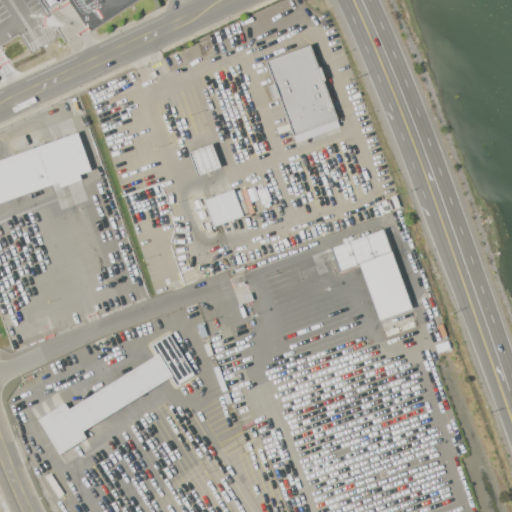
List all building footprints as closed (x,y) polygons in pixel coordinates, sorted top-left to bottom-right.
[(265,61),(309,45),(317,67),(318,67),(323,80),(321,81),(335,119),(292,135),(265,61)] [(0,158),(76,132),(90,171),(79,175),(81,179),(59,187),(57,182),(0,201),(0,158)] [(188,152),(211,144),(220,167),(196,175),(188,152)] [(203,200),(233,189),(242,216),(212,226),(203,200)] [(330,248),(382,229),(390,252),(391,252),(411,309),(378,320),(358,264),(338,271),(330,248)] [(37,419),(64,403),(67,409),(157,354),(151,345),(169,334),(194,375),(176,386),(170,377),(81,431),(85,438),(59,455),(37,419)] [(435,344),(448,339),(452,350),(439,354),(435,344)]
